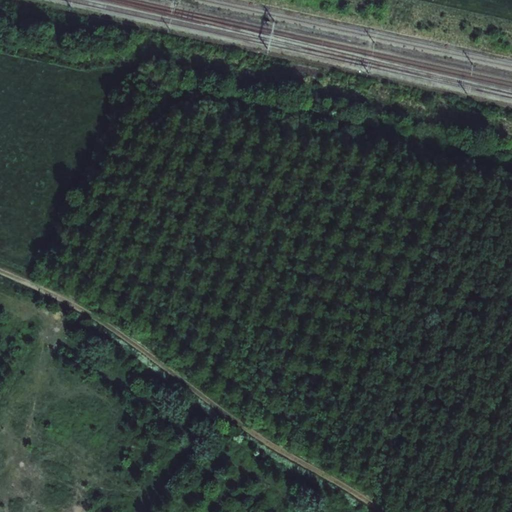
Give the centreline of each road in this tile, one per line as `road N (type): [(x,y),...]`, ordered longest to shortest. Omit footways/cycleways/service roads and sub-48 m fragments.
road 1 (track): [(394,511),(0,265)]
road 2 (track): [(160,123),(65,302)]
